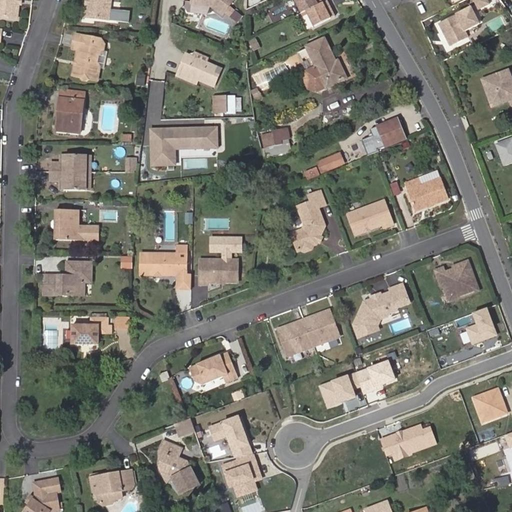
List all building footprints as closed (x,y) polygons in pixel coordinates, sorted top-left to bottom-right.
[(0,0),(0,15),(21,18),(23,4),(24,4),(24,0),(0,0)] [(96,8),(94,10),(94,22),(118,22),(118,0),(94,0),(94,2),(96,2),(96,8)] [(192,0),(191,6),(210,9),(223,18),(235,1),(233,0),(192,0)] [(295,0),(302,13),(303,13),(306,11),(309,19),(313,27),(331,20),(330,19),(329,17),(334,14),(328,1),(323,3),(322,0),(295,0)] [(489,5),(486,0),(472,0),(478,11),(489,5)] [(471,10),(438,27),(450,49),(468,40),(465,35),(480,27),(471,10)] [(110,51),(104,41),(103,41),(79,38),(78,53),(82,54),(81,65),(84,65),(84,70),(81,69),(80,79),(89,79),(90,83),(94,83),(97,81),(107,81),(107,66),(104,62),(105,58),(110,55),(110,51)] [(328,89),(347,80),(338,63),(336,64),(324,41),(308,48),(317,67),(307,72),(305,79),(310,90),(317,92),(327,87),(328,89)] [(215,87),(222,70),(207,63),(209,59),(196,54),(194,58),(187,55),(179,77),(197,84),(199,80),(215,87)] [(482,81),(492,108),(510,101),(511,105),(511,79),(509,71),(482,81)] [(64,111),(61,132),(82,135),(86,96),(71,94),(70,101),(62,99),(60,110),(64,111)] [(227,114),(226,98),(214,99),(215,114),(227,114)] [(407,141),(398,120),(370,131),(380,152),(407,141)] [(218,127),(151,129),(152,166),(177,165),(176,149),(218,147),(218,127)] [(291,152),(289,139),(290,138),(288,129),(274,132),(274,134),(276,141),(277,146),(265,149),(260,150),(262,161),(289,155),(291,152)] [(263,136),(265,145),(276,141),(274,134),(263,136)] [(276,141),(265,145),(265,149),(277,146),(276,141)] [(511,141),(497,147),(504,168),(511,164),(511,141)] [(340,154),(319,163),(324,174),(346,165),(340,154)] [(86,174),(86,155),(65,155),(65,159),(61,159),(61,164),(51,165),(50,181),(61,181),(61,187),(65,188),(65,192),(86,193),(86,174)] [(128,175),(138,176),(139,162),(129,161),(128,175)] [(438,173),(419,180),(422,187),(441,180),(438,173)] [(405,186),(415,213),(449,200),(441,180),(422,187),(419,180),(405,186)] [(319,242),(321,237),(324,228),(317,208),(325,205),(320,191),(308,196),(310,201),(301,206),(308,226),(304,230),(291,235),(298,252),(302,250),(306,253),(312,251),(314,245),(319,244),(319,242)] [(369,230),(370,231),(383,227),(385,230),(394,226),(385,202),(348,216),(357,237),(367,233),(366,231),(369,230)] [(61,231),(57,232),(57,242),(101,244),(102,229),(88,228),(80,228),(81,212),(57,211),(57,223),(61,223),(61,231)] [(189,275),(189,254),(142,253),(142,275),(180,275),(180,289),(194,290),(194,275),(189,275)] [(125,255),(125,267),(136,267),(137,256),(125,255)] [(201,279),(240,274),(240,261),(201,260),(201,279)] [(459,269),(455,271),(446,274),(444,269),(435,273),(442,290),(444,289),(448,298),(458,294),(460,299),(480,292),(468,263),(458,266),(459,269)] [(87,285),(94,286),(94,266),(69,265),(69,279),(46,278),(46,298),(81,299),(82,285),(87,285)] [(239,284),(240,274),(201,279),(201,286),(209,286),(209,283),(220,284),(227,284),(239,284)] [(391,294),(381,298),(380,301),(377,302),(373,301),(365,304),(354,328),(359,340),(379,332),(377,328),(380,321),(387,319),(389,315),(396,313),(397,309),(410,305),(403,286),(390,291),(391,294)] [(458,294),(448,298),(449,303),(460,299),(458,294)] [(487,307),(472,313),(477,324),(467,328),(473,344),(497,335),(487,307)] [(304,322),(279,331),(289,358),(314,348),(340,339),(331,312),(304,322)] [(132,329),(133,316),(118,315),(117,328),(132,329)] [(72,345),(99,345),(99,334),(112,333),(112,326),(107,326),(107,318),(92,318),(91,325),(72,326),(72,345)] [(229,353),(190,368),(197,384),(203,386),(225,379),(227,384),(239,379),(229,353)] [(389,359),(349,375),(358,396),(397,380),(389,359)] [(171,381),(168,373),(160,376),(164,384),(171,381)] [(349,375),(320,386),(328,408),(358,396),(349,375)] [(507,415),(499,391),(475,400),(484,423),(507,415)] [(238,417),(209,427),(214,442),(225,438),(232,457),(252,450),(238,417)] [(430,420),(381,439),(390,463),(439,445),(430,420)] [(187,426),(179,430),(184,440),(192,437),(187,426)] [(511,431),(503,435),(508,449),(511,447),(511,431)] [(171,471),(173,477),(180,493),(198,484),(188,463),(178,459),(182,449),(164,441),(160,450),(164,452),(161,458),(160,460),(160,462),(160,466),(160,469),(163,476),(171,471)] [(232,457),(218,463),(228,489),(234,486),(238,496),(257,489),(254,482),(262,478),(252,450),(232,457)] [(167,481),(173,477),(171,471),(163,476),(166,482),(167,481)] [(133,472),(108,476),(103,477),(103,474),(92,476),(94,494),(98,497),(99,503),(103,507),(114,506),(117,501),(116,494),(122,493),(133,491),(136,487),(133,472)] [(35,499),(30,505),(25,511),(51,511),(61,510),(57,492),(62,491),(59,478),(49,480),(51,493),(37,495),(35,499)] [(51,493),(49,480),(35,483),(37,495),(51,493)] [(391,511),(388,503),(367,511),(391,511)]
